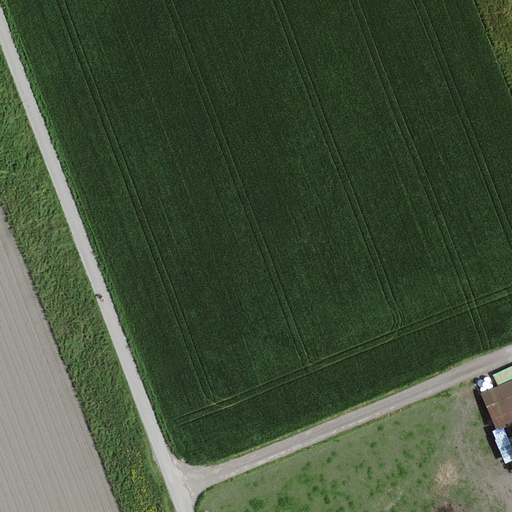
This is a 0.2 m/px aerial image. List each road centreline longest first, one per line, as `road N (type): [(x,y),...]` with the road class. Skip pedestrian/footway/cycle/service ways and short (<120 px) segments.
road 1 (unclassified): [(0,20),(186,511)]
road 2 (track): [(178,491),(511,356)]
